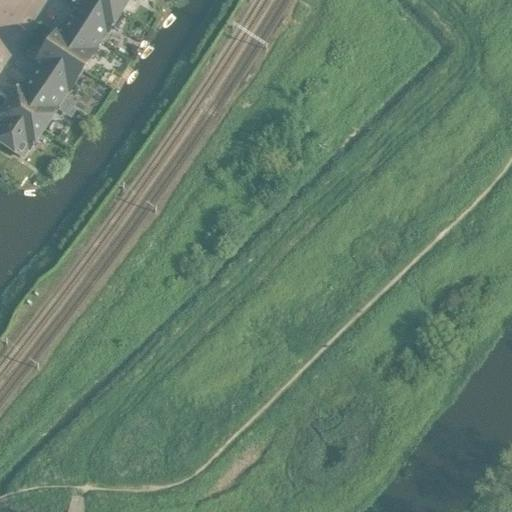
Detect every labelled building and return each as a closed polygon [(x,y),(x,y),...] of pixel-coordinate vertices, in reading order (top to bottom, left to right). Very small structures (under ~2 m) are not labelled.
[(99,40),(105,31),(107,32),(120,11),(101,0),(75,0),(70,9),(72,10),(66,19),(99,40)] [(101,0),(120,11),(127,0),(101,0)] [(45,47),(82,71),(95,50),(93,49),(99,40),(66,19),(61,28),(59,26),(45,47)] [(28,77),(60,99),(66,90),(68,91),(82,71),(45,47),(32,67),(34,69),(28,77)] [(42,129),(56,109),(54,108),(60,99),(28,77),(22,86),(20,84),(6,104),(42,129)] [(0,143),(20,158),(26,148),(28,150),(42,129),(6,104),(0,113),(0,143)] [(61,133),(57,139),(64,144),(68,138),(61,133)]
